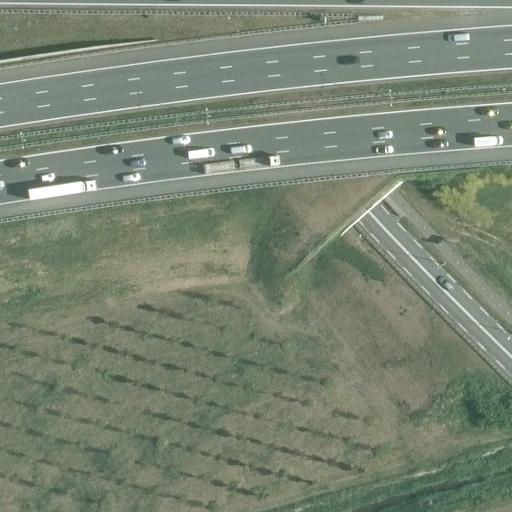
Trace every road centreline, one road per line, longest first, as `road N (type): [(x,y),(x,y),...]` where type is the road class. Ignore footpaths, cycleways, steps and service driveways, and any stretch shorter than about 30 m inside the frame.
road 1 (motorway): [(0,189),(279,149),(511,131)]
road 2 (motorway): [(511,52),(163,84),(0,109)]
road 3 (secondary): [(370,216),(176,0)]
road 4 (secondary): [(370,216),(511,358)]
